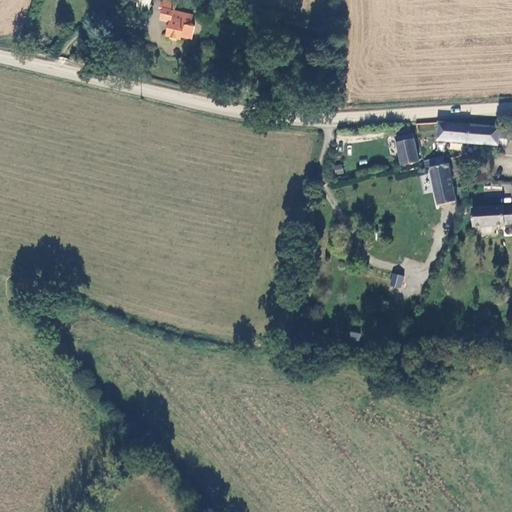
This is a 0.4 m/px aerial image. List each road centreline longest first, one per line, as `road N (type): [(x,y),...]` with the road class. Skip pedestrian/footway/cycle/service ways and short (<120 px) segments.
road 1 (tertiary): [(0,56),(268,117),(511,109)]
road 2 (unknown): [(330,120),(317,164),(329,193),(352,201),(420,198)]
